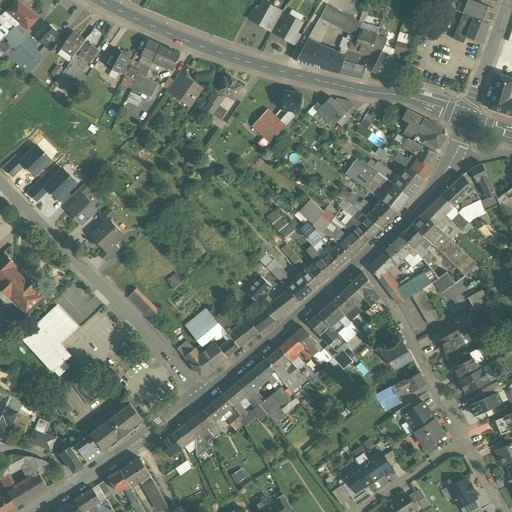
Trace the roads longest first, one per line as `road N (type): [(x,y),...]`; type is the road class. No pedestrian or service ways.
road 1 (tertiary): [(468,117),(258,65),(99,0)]
road 2 (residential): [(205,394),(0,183)]
road 3 (residential): [(463,441),(391,303),(357,261)]
road 4 (tertiary): [(205,394),(357,261)]
road 5 (tertiary): [(77,483),(205,394)]
road 6 (tertiary): [(357,261),(412,213),(455,154)]
road 7 (residential): [(463,441),(357,511)]
road 8 (tertiary): [(468,117),(509,0)]
